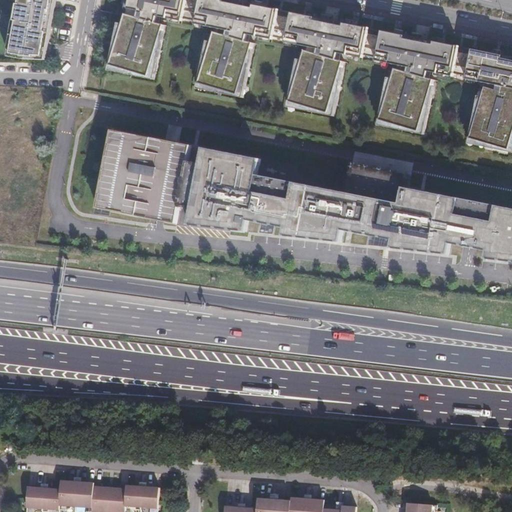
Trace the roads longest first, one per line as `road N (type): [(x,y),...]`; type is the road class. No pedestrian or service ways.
road 1 (motorway): [(511,342),(0,271)]
road 2 (motorway): [(511,363),(0,305)]
road 3 (motorway): [(0,380),(321,407),(354,394)]
road 4 (motorway): [(0,350),(354,394)]
road 5 (residential): [(196,471),(365,483),(384,511)]
road 6 (residential): [(0,467),(16,457),(196,471)]
road 7 (motorway): [(354,394),(511,410)]
road 8 (residential): [(87,0),(73,76),(0,75)]
road 9 (secondary): [(374,0),(511,29)]
